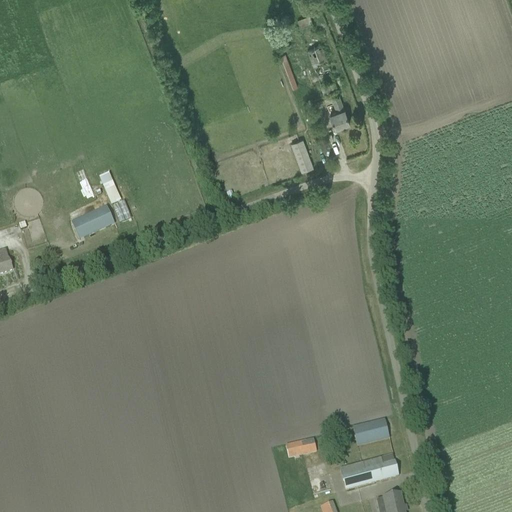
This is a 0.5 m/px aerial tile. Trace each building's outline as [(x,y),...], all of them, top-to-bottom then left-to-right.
[(337,90),(321,46),(318,47),(317,43),(313,44),(312,41),(309,43),(307,38),(303,40),(323,95),(337,90)] [(287,52),(281,54),(289,88),(295,87),(287,52)] [(330,115),(335,129),(350,123),(345,110),(344,110),(338,96),(332,98),(337,113),(330,115)] [(311,163),(300,167),(302,173),(313,168),(311,163)] [(108,173),(98,177),(110,205),(120,201),(108,173)] [(117,222),(129,219),(124,201),(112,205),(117,222)] [(72,224),(79,241),(114,225),(107,208),(72,224)] [(0,275),(12,271),(6,254),(5,250),(0,252),(0,275)] [(389,439),(388,435),(385,421),(352,429),(357,447),(389,439)] [(313,439),(285,446),(288,460),(316,453),(313,439)] [(399,477),(395,462),(383,465),(381,459),(339,470),(345,491),(399,477)] [(403,511),(400,495),(382,499),(384,511),(403,511)] [(335,511),(332,503),(314,510),(315,511),(335,511)]
